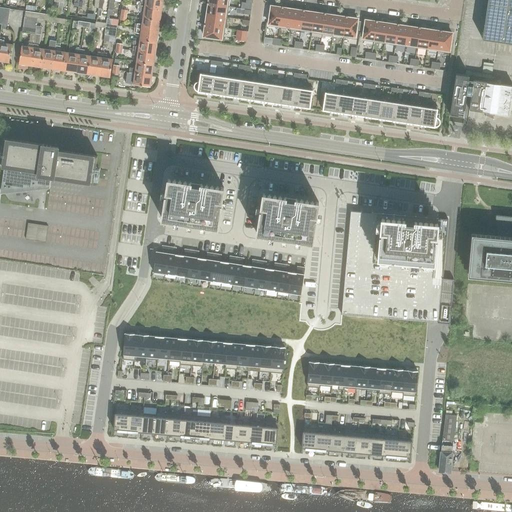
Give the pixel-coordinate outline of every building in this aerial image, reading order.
[(138,1),(137,6),(161,9),(161,7),(162,7),(163,1),(162,0),(145,0),(145,2),(138,1)] [(511,0),(487,0),(482,39),(511,43),(511,0)] [(208,5),(207,14),(227,17),(228,7),(207,4),(208,5)] [(137,6),(136,11),(144,12),(143,18),(159,21),(160,19),(161,18),(162,12),(161,12),(161,9),(137,6)] [(271,6),(268,26),(279,28),(282,6),(281,8),(271,6)] [(282,6),(279,28),(290,29),(293,9),(283,8),(283,6),(282,6)] [(293,9),(290,29),(301,31),(304,10),(303,9),(303,11),(293,9)] [(304,10),(301,31),(311,33),(314,13),(304,11),(305,10),(304,10)] [(37,19),(43,19),(48,20),(48,22),(49,15),(25,11),(24,16),(37,18),(37,19)] [(314,13),(311,33),(322,34),(325,13),(324,13),(324,14),(314,13)] [(325,13),(322,34),(333,36),(336,16),(326,14),(326,13),(325,13)] [(204,24),(204,25),(225,28),(227,17),(207,14),(205,24),(204,24)] [(49,15),(48,22),(59,23),(60,18),(52,17),(52,15),(49,15)] [(336,16),(333,36),(343,37),(347,16),(346,16),(346,17),(336,16)] [(347,16),(343,37),(354,39),(356,30),(357,21),(357,19),(347,18),(347,16)] [(1,29),(7,30),(8,20),(0,18),(0,23),(2,24),(1,29)] [(102,22),(96,21),(95,21),(95,27),(105,28),(106,24),(106,23),(106,19),(104,18),(104,20),(102,19),(102,22)] [(134,28),(158,31),(158,29),(159,29),(160,23),(159,22),(159,21),(143,18),(142,24),(135,23),(134,28)] [(365,20),(362,40),(374,42),(377,20),(376,20),(376,22),(365,20)] [(377,20),(374,42),(384,44),(387,24),(377,22),(378,21),(377,20)] [(111,24),(106,24),(105,28),(104,35),(115,36),(117,25),(111,24)] [(387,24),(384,44),(395,45),(398,24),(397,24),(397,25),(387,24)] [(398,24),(395,45),(406,47),(409,27),(399,25),(399,24),(398,24)] [(205,26),(204,36),(224,39),(225,28),(204,25),(204,26),(205,26)] [(409,27),(406,47),(416,48),(420,27),(419,27),(419,28),(409,27)] [(420,27),(416,48),(427,50),(430,30),(420,28),(420,27)] [(157,34),(158,31),(134,28),(133,33),(141,34),(140,40),(156,43),(156,41),(157,40),(158,34),(157,34)] [(430,30),(427,50),(438,52),(441,30),(440,30),(440,31),(430,30)] [(441,30),(438,52),(449,53),(452,33),(441,32),(442,30),(441,30)] [(22,46),(19,63),(21,64),(22,65),(28,66),(28,65),(30,65),(35,34),(30,33),(28,47),(22,46)] [(35,34),(30,65),(33,65),(33,66),(39,67),(40,66),(41,67),(44,49),(37,48),(38,45),(39,45),(40,35),(35,34)] [(3,44),(4,38),(0,37),(0,60),(0,61),(7,62),(9,62),(11,45),(3,44)] [(56,41),(50,40),(48,50),(44,49),(41,67),(43,67),(44,68),(50,69),(50,68),(52,68),(56,45),(55,45),(56,41)] [(133,46),(132,50),(154,54),(155,51),(156,51),(157,45),(156,44),(156,43),(140,40),(139,47),(133,46)] [(62,70),(64,70),(66,53),(59,52),(60,46),(56,45),(52,68),(55,69),(55,70),(61,71),(62,70)] [(68,53),(66,70),(67,71),(68,72),(74,72),(74,71),(77,72),(80,49),(79,49),(75,48),(75,54),(68,53)] [(80,49),(77,72),(80,72),(79,73),(85,74),(86,73),(88,74),(90,56),(84,55),(84,50),(80,49)] [(154,54),(132,50),(131,55),(137,56),(136,62),(153,65),(153,63),(154,62),(155,57),(154,56),(154,54)] [(90,56),(88,74),(89,74),(90,75),(96,76),(96,75),(99,75),(102,52),(97,52),(96,57),(90,56)] [(102,52),(99,75),(102,76),(101,77),(107,77),(108,77),(110,77),(113,60),(105,59),(106,53),(102,52)] [(129,72),(151,75),(152,73),(153,73),(153,67),(153,66),(153,65),(136,62),(135,68),(130,67),(129,72)] [(492,75),(494,64),(484,63),(482,73),(482,77),(491,79),(492,75)] [(194,86),(194,87),(194,88),(194,89),(195,89),(196,90),(197,91),(198,91),(212,93),(215,73),(201,71),(199,81),(198,81),(197,82),(196,82),(195,83),(195,84),(194,84),(194,85),(194,86)] [(151,78),(151,75),(129,72),(129,77),(134,78),(133,84),(149,87),(150,85),(151,84),(152,78),(151,78)] [(229,75),(226,95),(240,98),(243,77),(243,78),(244,73),(238,72),(237,77),(229,75)] [(215,73),(212,93),(226,95),(229,75),(215,73)] [(468,85),(469,75),(456,73),(449,114),(463,116),(466,94),(471,95),(469,110),(487,112),(486,114),(491,115),(491,113),(509,116),(511,99),(511,85),(473,80),(473,86),(468,85)] [(243,77),(240,98),(254,100),(257,80),(258,75),(252,74),(251,79),(243,78),(243,77)] [(257,80),(254,100),(268,102),(271,82),(257,80)] [(298,86),(295,106),(310,108),(310,106),(312,107),(313,100),(311,100),(313,88),(304,87),(305,82),(299,81),(298,86)] [(271,82),(268,102),(282,104),(285,84),(271,82)] [(285,84),(282,104),(295,106),(298,86),(285,84)] [(322,102),(321,108),(323,108),(323,110),(337,112),(340,92),(341,88),(335,87),(334,91),(326,90),(324,102),(322,102)] [(340,92),(337,112),(351,114),(354,94),(340,92)] [(354,94),(351,114),(365,116),(368,96),(354,94)] [(368,96),(365,116),(378,118),(382,98),(381,98),(368,96)] [(382,98),(378,118),(392,120),(395,103),(387,102),(388,97),(381,96),(381,98),(382,98)] [(395,103),(392,120),(406,122),(409,102),(395,100),(395,103)] [(409,102),(406,122),(420,125),(423,105),(409,102)] [(423,105),(420,125),(434,127),(435,127),(436,127),(437,127),(437,126),(438,126),(439,125),(439,124),(440,124),(440,123),(440,122),(440,121),(440,120),(439,120),(439,119),(439,118),(438,118),(437,117),(436,117),(437,107),(423,105)] [(0,165),(6,166),(1,193),(44,188),(48,188),(49,176),(93,183),(97,156),(58,150),(58,147),(54,146),(3,139),(0,159),(0,165)] [(168,179),(162,219),(218,228),(224,188),(196,184),(168,179)] [(291,198),(263,194),(257,234),(313,243),(319,203),(291,198)] [(350,211),(341,314),(342,314),(375,317),(427,322),(443,323),(450,324),(454,280),(448,279),(443,279),(448,220),(443,219),(368,212),(350,211)] [(511,216),(497,215),(496,216),(495,217),(499,237),(472,234),(468,275),(511,279),(511,216)] [(28,223),(26,239),(46,242),(48,226),(28,223)] [(156,252),(153,272),(165,274),(169,247),(162,246),(161,252),(156,252)] [(169,247),(165,274),(176,275),(179,255),(175,254),(176,248),(169,247)] [(179,255),(176,275),(187,277),(191,250),(185,249),(184,256),(179,255)] [(191,250),(187,277),(199,279),(202,259),(197,258),(198,251),(191,250)] [(202,259),(199,279),(210,281),(214,254),(207,253),(206,259),(202,259)] [(214,254),(210,281),(221,283),(224,262),(220,261),(221,255),(214,254)] [(224,262),(221,283),(232,284),(237,257),(230,256),(229,263),(224,262)] [(237,257),(232,284),(244,286),(247,266),(243,265),(244,258),(237,257)] [(247,266),(244,286),(255,288),(259,261),(252,260),(251,266),(247,266)] [(259,261),(255,288),(266,289),(270,269),(265,268),(266,262),(259,261)] [(270,269),(266,289),(278,291),(282,264),(275,263),(274,270),(270,269)] [(282,264),(278,291),(289,293),(292,273),(287,272),(288,265),(282,264)] [(292,273),(289,293),(301,295),(305,268),(297,267),(296,273),(292,273)] [(5,284),(4,302),(26,303),(27,286),(5,284)] [(1,334),(22,337),(23,329),(27,330),(28,319),(4,316),(1,334)] [(125,333),(123,359),(135,361),(135,356),(137,334),(125,333)] [(137,334),(135,356),(146,357),(148,335),(137,334)] [(146,357),(146,359),(158,360),(158,358),(157,358),(159,336),(148,335),(146,357)] [(159,336),(157,358),(158,358),(168,359),(169,359),(171,337),(159,336)] [(168,359),(168,361),(180,362),(182,338),(171,337),(169,359),(168,359)] [(180,362),(179,364),(191,365),(194,339),(182,338),(180,362)] [(194,339),(191,365),(203,366),(204,362),(203,362),(205,340),(194,339)] [(205,340),(203,362),(204,362),(214,363),(216,341),(205,340)] [(216,341),(214,363),(225,364),(226,364),(228,342),(216,341)] [(225,364),(225,368),(237,369),(238,365),(237,365),(239,343),(228,342),(226,364),(225,364)] [(239,343),(237,365),(238,365),(248,366),(249,366),(250,344),(239,343)] [(248,366),(248,370),(259,371),(262,345),(250,344),(249,366),(248,366)] [(262,345),(259,371),(271,372),(273,346),(262,345)] [(273,346),(271,372),(283,373),(285,347),(284,347),(273,346)] [(22,360),(23,351),(0,348),(0,366),(18,368),(19,360),(22,360)] [(309,362),(307,387),(320,388),(320,386),(319,386),(321,363),(310,361),(310,362),(309,362)] [(321,363),(319,386),(320,386),(332,387),(332,384),(333,364),(321,363)] [(333,364),(332,384),(338,385),(338,390),(344,390),(344,388),(343,388),(345,365),(333,364)] [(345,365),(343,388),(344,388),(355,389),(357,366),(345,365)] [(357,366),(355,389),(367,390),(369,367),(357,366)] [(369,367),(367,390),(379,391),(381,368),(369,367)] [(379,391),(379,393),(391,394),(392,392),(391,392),(393,369),(381,368),(379,391)] [(393,369),(391,392),(392,392),(403,393),(405,370),(393,369)] [(403,393),(402,395),(415,396),(418,371),(417,371),(405,370),(403,393)] [(115,413),(114,429),(127,431),(129,410),(116,408),(115,413)] [(129,410),(127,431),(141,432),(143,413),(144,413),(144,411),(129,410)] [(156,414),(154,433),(168,434),(170,413),(156,412),(156,414)] [(143,413),(141,432),(154,433),(156,414),(144,413),(143,413)] [(170,413),(168,434),(181,435),(183,414),(170,413)] [(183,414),(181,435),(195,437),(197,416),(183,414)] [(442,445),(439,471),(450,472),(451,470),(453,446),(456,416),(445,414),(442,445)] [(197,416),(195,437),(208,438),(210,417),(197,416)] [(210,417),(208,438),(222,439),(224,418),(210,417)] [(224,418),(222,439),(235,440),(237,423),(236,423),(229,422),(230,418),(224,418)] [(237,423),(235,440),(249,441),(251,424),(250,424),(243,423),(243,420),(237,419),(236,423),(237,423)] [(251,424),(249,441),(263,443),(264,424),(265,422),(250,420),(250,424),(251,424)] [(264,424),(263,443),(276,444),(278,427),(278,425),(264,424)] [(303,429),(301,448),(315,449),(317,430),(318,430),(318,428),(304,427),(303,429)] [(317,430),(315,449),(329,450),(330,431),(318,430),(317,430)] [(344,432),(342,451),(356,452),(358,431),(344,430),(344,432)] [(330,431),(329,450),(342,451),(344,432),(330,431)] [(358,431),(356,452),(369,454),(371,433),(358,431)] [(371,433),(369,454),(383,455),(385,434),(371,433)] [(385,434),(383,455),(397,456),(398,437),(399,435),(385,434)] [(398,437),(397,456),(410,457),(412,441),(412,439),(398,437)] [(49,463),(48,473),(78,475),(79,466),(49,463)] [(91,467),(90,477),(120,479),(121,469),(91,467)] [(165,473),(164,483),(194,486),(195,476),(165,473)] [(207,477),(206,487),(236,490),(237,480),(207,477)] [(296,485),(295,495),(325,498),(325,488),(296,485)] [(337,489),(336,499),(366,502),(367,492),(337,489)] [(426,497),(425,507),(455,510),(456,500),(426,497)] [(468,501),(467,511),(479,511),(496,511),(498,504),(468,501)]
